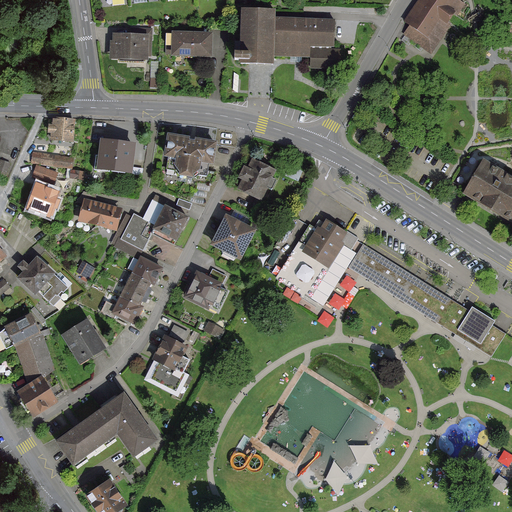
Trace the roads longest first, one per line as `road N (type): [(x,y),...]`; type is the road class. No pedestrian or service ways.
road 1 (residential): [(20,436),(114,371),(143,339),(248,121)]
road 2 (tertiary): [(511,263),(322,145)]
road 3 (residential): [(407,0),(322,145)]
